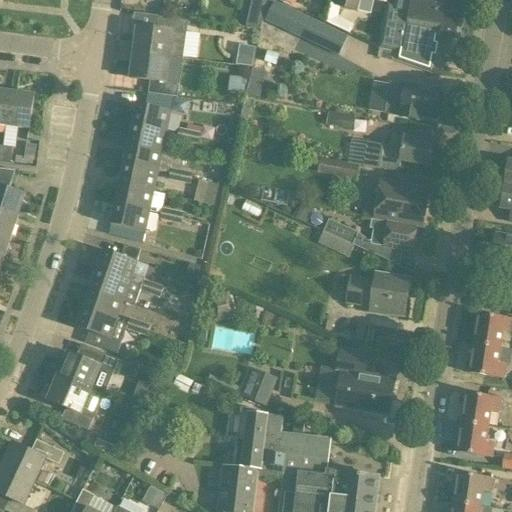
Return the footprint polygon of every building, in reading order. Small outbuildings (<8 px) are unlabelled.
[(251,0),(249,10),(264,13),(266,0),(251,0)] [(332,0),(332,5),(330,5),(325,23),(349,34),(352,25),(338,18),(341,8),(355,12),(357,0),(372,0),(374,0),(373,0),(332,0)] [(396,0),(395,6),(388,5),(378,50),(397,53),(396,62),(431,73),(438,37),(458,41),(465,0),(396,0)] [(337,55),(345,37),(273,4),(265,22),(337,55)] [(156,31),(136,28),(133,55),(182,61),(187,22),(158,18),(156,31)] [(268,53),(265,62),(275,65),(278,56),(268,53)] [(148,95),(177,99),(182,61),(133,55),(130,81),(150,83),(148,95)] [(252,59),(238,57),(237,65),(251,67),(252,59)] [(266,74),(252,71),(246,96),(260,99),(266,74)] [(245,81),(232,80),(231,95),(244,96),(245,81)] [(405,87),(389,85),(385,115),(400,118),(400,119),(418,122),(419,118),(435,120),(439,91),(405,86),(405,87)] [(0,91),(0,127),(6,128),(11,93),(0,91)] [(34,96),(11,93),(6,128),(29,131),(34,96)] [(166,134),(171,113),(180,115),(184,116),(186,104),(155,97),(152,109),(137,106),(133,126),(166,134)] [(253,102),(245,100),(240,121),(248,123),(253,102)] [(328,113),(326,127),(352,131),(354,117),(328,113)] [(128,147),(162,154),(166,134),(133,126),(128,147)] [(190,134),(180,131),(178,141),(188,143),(190,134)] [(199,146),(201,136),(190,134),(188,143),(178,141),(199,146)] [(363,169),(398,174),(400,163),(430,167),(434,143),(403,139),(403,141),(390,139),(389,148),(367,145),(363,169)] [(36,146),(26,145),(24,160),(35,162),(36,146)] [(162,154),(128,147),(124,166),(158,173),(162,154)] [(12,149),(4,148),(2,164),(10,165),(12,149)] [(356,179),(357,167),(322,162),(320,174),(356,179)] [(120,186),(154,194),(158,173),(124,166),(120,186)] [(0,171),(0,212),(18,219),(26,197),(9,191),(15,173),(0,171)] [(181,174),(171,172),(169,181),(179,183),(181,174)] [(190,186),(192,176),(181,174),(179,183),(169,181),(169,182),(190,186)] [(206,183),(202,204),(214,207),(218,186),(206,183)] [(429,191),(381,183),(376,221),(416,227),(423,228),(429,191)] [(150,213),(162,216),(161,221),(171,223),(173,214),(163,212),(164,209),(151,206),(154,194),(120,186),(115,206),(150,213)] [(511,186),(504,186),(503,191),(501,193),(500,201),(501,203),(500,210),(511,211),(511,186)] [(145,234),(150,213),(115,206),(111,227),(125,230),(123,239),(142,243),(144,234),(145,234)] [(18,219),(0,212),(0,237),(11,241),(18,219)] [(182,226),(184,216),(173,214),(171,223),(161,221),(161,222),(182,226)] [(323,233),(354,246),(359,235),(328,221),(323,233)] [(376,221),(371,247),(367,253),(397,268),(400,252),(412,254),(416,227),(376,221)] [(349,259),(354,246),(323,233),(318,245),(349,259)] [(11,241),(0,237),(0,261),(4,263),(11,241)] [(511,239),(496,237),(492,260),(511,263),(511,239)] [(144,280),(132,276),(137,264),(140,251),(133,249),(130,261),(104,252),(97,271),(142,287),(140,291),(150,294),(153,285),(163,289),(162,294),(164,288),(144,281),(144,280)] [(197,281),(200,267),(186,263),(183,278),(197,281)] [(142,287),(97,271),(91,290),(123,301),(135,306),(140,291),(142,287)] [(390,316),(404,319),(411,280),(376,274),(375,283),(350,279),(345,305),(370,309),(369,315),(389,318),(390,316)] [(150,294),(161,298),(162,294),(163,289),(153,285),(150,294)] [(123,301),(91,290),(85,309),(117,320),(123,301)] [(228,297),(210,301),(216,325),(233,321),(228,297)] [(117,320),(85,309),(78,330),(110,341),(121,345),(128,324),(117,320)] [(509,349),(511,335),(511,325),(511,319),(479,314),(474,344),(501,348),(509,349)] [(130,320),(127,329),(136,332),(140,323),(150,327),(149,332),(151,327),(130,320)] [(136,332),(148,336),(149,332),(150,327),(140,323),(136,332)] [(499,364),(501,348),(474,344),(469,373),(504,378),(506,365),(499,364)] [(103,396),(117,361),(82,346),(78,358),(68,354),(58,377),(91,390),(103,396)] [(342,373),(342,375),(326,373),(321,402),(337,405),(336,408),(389,416),(395,381),(361,375),(362,367),(365,368),(368,354),(340,349),(336,372),(342,373)] [(172,360),(170,367),(182,370),(184,359),(176,357),(172,360)] [(248,368),(237,396),(266,408),(278,380),(248,368)] [(91,390),(58,377),(48,402),(66,409),(61,421),(88,432),(93,420),(103,396),(91,390)] [(466,393),(461,423),(490,428),(492,414),(498,415),(500,399),(466,393)] [(131,407),(143,412),(146,405),(134,400),(131,407)] [(281,436),(283,419),(240,413),(234,464),(223,463),(222,470),(225,470),(256,474),(256,471),(283,474),(278,511),(374,511),(379,478),(327,472),(330,442),(281,436)] [(487,443),(490,428),(461,423),(457,452),(492,458),(494,444),(487,443)] [(121,451),(98,441),(94,450),(118,460),(121,451)] [(13,444),(2,468),(35,483),(46,460),(58,466),(64,454),(37,442),(32,453),(13,444)] [(501,470),(511,471),(511,455),(505,454),(501,470)] [(36,511),(24,507),(35,483),(2,468),(0,472),(0,495),(9,500),(4,511),(5,511),(36,511)] [(251,511),(256,474),(225,470),(222,470),(217,511),(251,511)] [(458,474),(453,504),(481,508),(484,494),(490,494),(492,479),(458,474)] [(93,511),(88,509),(94,497),(83,491),(72,511),(93,511)]
